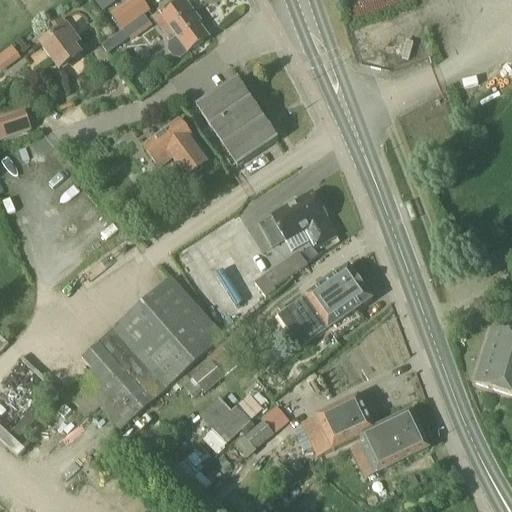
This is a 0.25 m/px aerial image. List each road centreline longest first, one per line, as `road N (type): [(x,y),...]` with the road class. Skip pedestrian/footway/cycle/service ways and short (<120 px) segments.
road 1 (secondary): [(505,511),(460,420),(304,0)]
road 2 (unknown): [(165,232),(344,107)]
